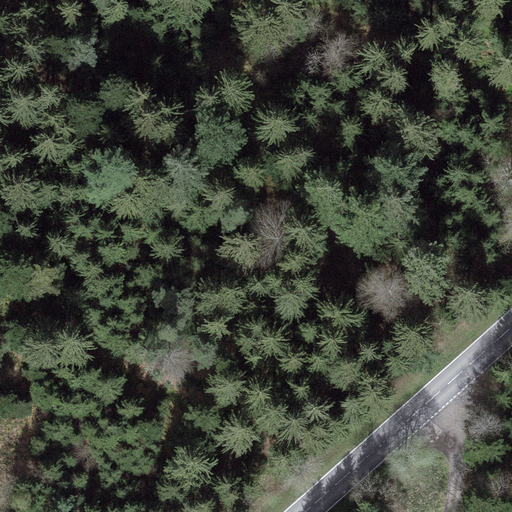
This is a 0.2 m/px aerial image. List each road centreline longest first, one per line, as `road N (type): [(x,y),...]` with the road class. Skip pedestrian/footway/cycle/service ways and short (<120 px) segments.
road 1 (tertiary): [(511,327),(306,511)]
road 2 (track): [(445,511),(449,385)]
